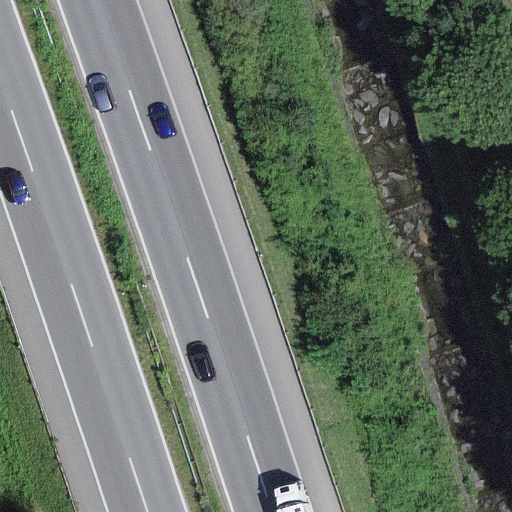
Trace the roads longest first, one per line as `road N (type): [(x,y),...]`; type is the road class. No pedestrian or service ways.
road 1 (motorway): [(270,511),(91,0)]
road 2 (motorway): [(0,104),(148,511)]
road 3 (track): [(511,368),(394,0)]
